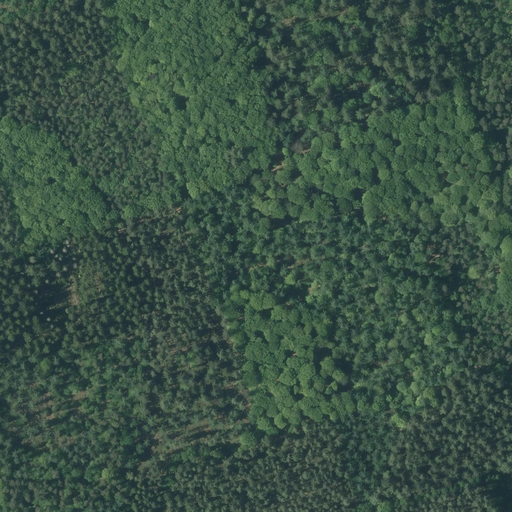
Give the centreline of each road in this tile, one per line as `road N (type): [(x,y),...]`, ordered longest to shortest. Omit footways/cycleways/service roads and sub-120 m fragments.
road 1 (track): [(0,251),(466,87)]
road 2 (track): [(133,511),(123,442),(143,394),(154,285),(109,213)]
road 3 (track): [(0,105),(42,124),(66,147),(109,213)]
